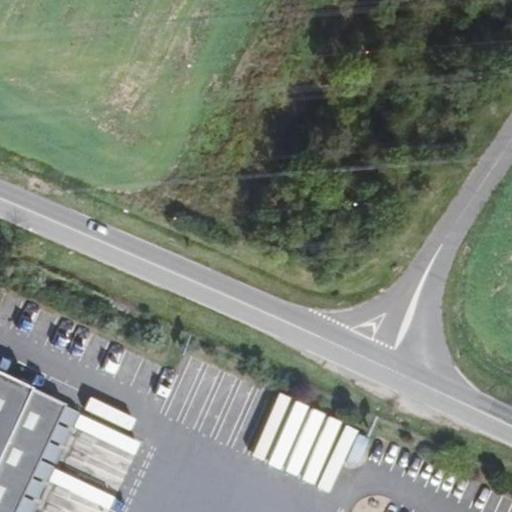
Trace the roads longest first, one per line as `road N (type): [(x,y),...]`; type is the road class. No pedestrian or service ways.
road 1 (secondary): [(292,326),(0,201)]
road 2 (unclassified): [(435,261),(373,307),(292,326)]
road 3 (unclassified): [(511,138),(435,261)]
road 4 (secondary): [(511,428),(381,366)]
